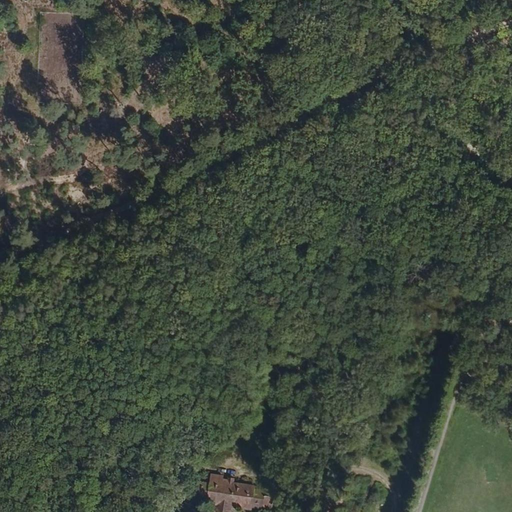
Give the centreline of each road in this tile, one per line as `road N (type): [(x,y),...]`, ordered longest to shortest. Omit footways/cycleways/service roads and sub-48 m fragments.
road 1 (track): [(0,256),(234,153),(379,70)]
road 2 (track): [(379,70),(511,181)]
road 3 (track): [(272,473),(360,468),(393,488),(394,511)]
road 4 (track): [(379,70),(511,23)]
road 5 (track): [(455,392),(418,511)]
